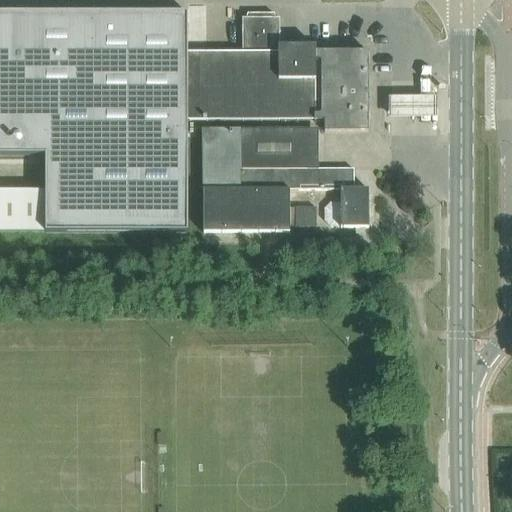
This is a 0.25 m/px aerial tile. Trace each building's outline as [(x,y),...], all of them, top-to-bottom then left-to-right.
[(0,14),(0,156),(46,156),(46,234),(188,234),(187,131),(187,96),(187,55),(187,14),(0,14)] [(187,55),(187,96),(187,131),(207,131),(207,122),(314,122),(314,123),(324,123),(324,133),(368,133),(368,99),(370,99),(370,93),(368,93),(368,53),(362,53),(361,48),(279,48),(279,32),(278,32),(274,15),(247,15),(243,30),(242,30),(242,54),(187,55)] [(437,91),(390,92),(390,114),(437,113),(437,91)] [(187,131),(188,235),(289,234),(289,192),(320,192),(320,171),(307,171),(306,131),(207,131),(187,131)] [(368,191),(363,191),(354,191),(353,171),(320,171),(320,192),(340,192),(340,205),(330,205),(324,211),(324,223),(330,229),(340,228),(340,229),(365,229),(373,229),(373,212),(368,212),(368,191)] [(315,230),(316,209),(296,209),(295,230),(315,230)]
